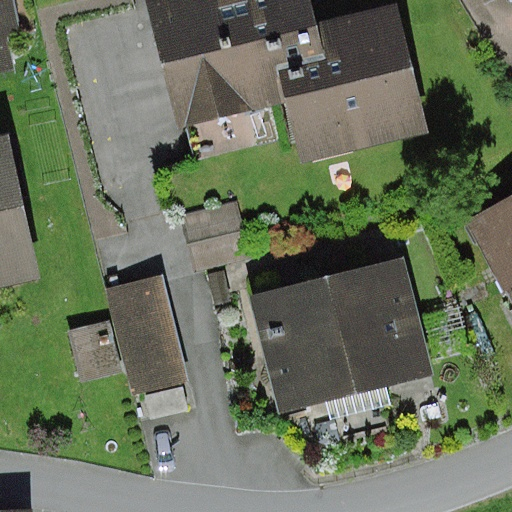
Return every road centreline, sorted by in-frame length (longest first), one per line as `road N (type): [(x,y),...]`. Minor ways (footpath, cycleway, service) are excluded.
road 1 (residential): [(0,478),(182,511)]
road 2 (residential): [(355,511),(442,491),(511,460)]
